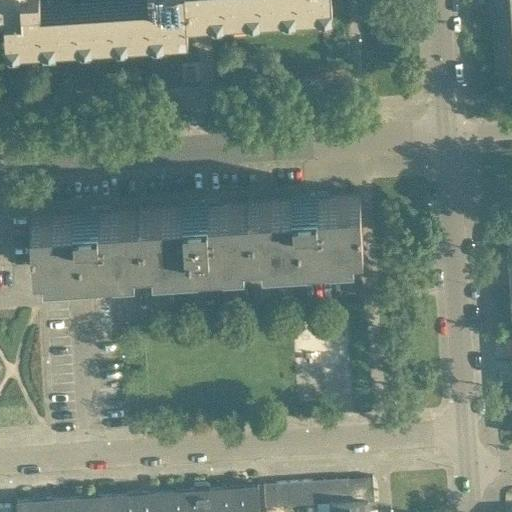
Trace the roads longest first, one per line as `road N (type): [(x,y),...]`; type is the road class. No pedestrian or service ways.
road 1 (residential): [(0,460),(466,430)]
road 2 (unclassified): [(0,165),(450,135)]
road 3 (tertiary): [(466,430),(450,135)]
road 4 (tertiary): [(450,135),(442,0)]
